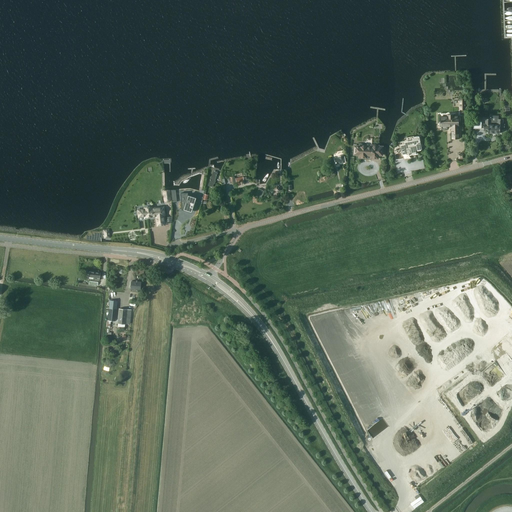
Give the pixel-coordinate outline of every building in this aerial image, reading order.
[(452,138),(459,138),(459,122),(460,122),(460,117),(454,117),(454,115),(448,115),(448,117),(440,117),(440,126),(442,126),(442,129),(447,128),(447,126),(452,126),(452,138)] [(484,123),(484,129),(488,129),(488,133),(500,133),(500,129),(505,129),(505,124),(503,124),(503,119),(498,119),(498,123),(491,123),(491,119),(486,119),(486,124),(484,124),(484,123)] [(406,145),(401,146),(402,152),(403,152),(405,158),(405,159),(406,159),(411,158),(410,155),(417,153),(416,150),(422,149),(422,148),(420,140),(420,137),(414,138),(413,138),(414,140),(405,142),(406,145)] [(359,155),(359,158),(366,158),(366,155),(370,155),(370,158),(378,159),(378,155),(382,155),(382,147),(378,146),(371,145),(371,147),(367,147),(367,145),(359,145),(359,146),(354,146),(354,155),(359,155)] [(338,158),(334,159),(335,164),(345,162),(344,156),(343,157),(343,155),(338,156),(338,158)] [(213,171),(208,186),(212,187),(213,184),(214,184),(216,181),(215,181),(218,173),(213,171)] [(171,199),(170,189),(163,190),(163,197),(164,199),(164,201),(166,202),(168,203),(170,202),(171,201),(171,199)] [(259,189),(255,196),(260,199),(264,192),(259,189)] [(188,193),(180,193),(180,195),(181,199),(181,210),(182,210),(191,213),(195,200),(196,197),(188,195),(188,193)] [(156,216),(157,219),(158,226),(164,225),(163,215),(164,215),(164,209),(158,209),(157,208),(151,209),(151,207),(145,208),(145,209),(138,210),(138,217),(146,216),(146,217),(156,216)] [(88,279),(100,280),(101,272),(89,271),(88,279)] [(139,292),(141,292),(142,289),(140,289),(141,282),(132,281),(131,288),(131,291),(135,291),(135,289),(139,289),(139,292)] [(109,308),(108,320),(115,321),(116,309),(109,308)] [(119,308),(118,323),(126,324),(126,323),(130,324),(132,310),(128,309),(119,308)]
